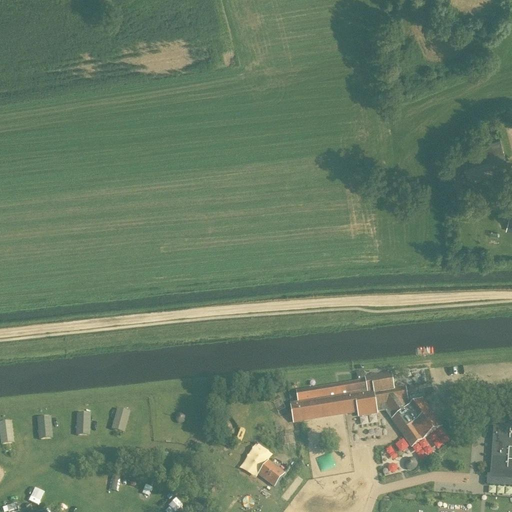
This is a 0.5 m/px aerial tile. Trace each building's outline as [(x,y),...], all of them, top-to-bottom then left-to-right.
[(459,152),(469,184),(510,172),(500,140),(459,152)] [(364,378),(365,382),(367,394),(374,394),(395,389),(394,389),(392,374),(364,378)] [(384,410),(392,422),(395,419),(386,406),(385,406),(383,397),(396,396),(395,389),(374,394),(367,394),(365,382),(296,393),(298,404),(290,405),(293,423),(356,413),(357,417),(377,414),(377,412),(384,410)] [(395,419),(392,422),(412,449),(427,438),(442,427),(422,400),(411,408),(406,402),(408,402),(406,388),(395,389),(396,396),(383,397),(385,406),(386,406),(395,419)] [(119,409),(112,430),(125,434),(132,413),(119,409)] [(78,414),(77,437),(91,437),(91,414),(78,414)] [(40,440),(53,440),(52,417),(39,418),(40,440)] [(0,422),(0,432),(1,445),(14,444),(13,422),(0,422)] [(511,487),(511,429),(493,428),(493,439),(494,439),(492,465),(491,465),(490,476),(487,476),(487,478),(490,478),(490,481),(490,484),(487,484),(487,486),(511,487)] [(316,459),(320,468),(329,465),(326,456),(316,459)] [(269,461),(257,476),(274,489),(285,474),(269,461)] [(116,477),(113,486),(125,489),(127,480),(116,477)] [(32,498),(37,507),(48,499),(42,491),(32,498)]
